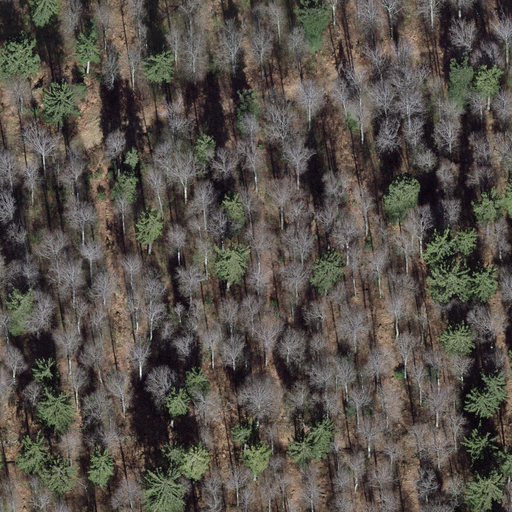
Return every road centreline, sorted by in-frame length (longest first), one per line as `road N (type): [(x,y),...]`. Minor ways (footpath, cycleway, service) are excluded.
road 1 (track): [(0,172),(144,121),(511,26)]
road 2 (track): [(0,449),(511,433)]
